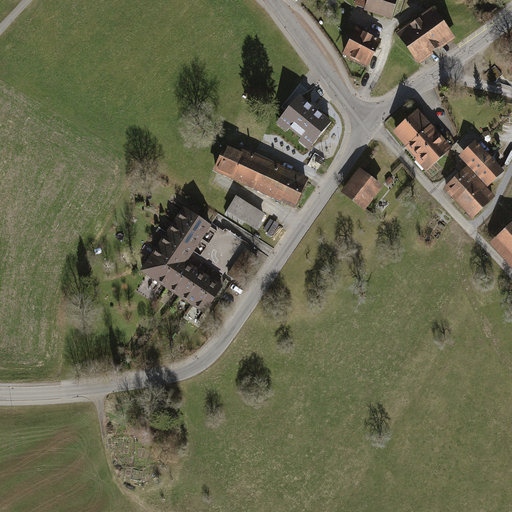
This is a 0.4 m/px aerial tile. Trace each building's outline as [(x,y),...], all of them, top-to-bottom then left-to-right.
[(355,0),(354,5),(392,18),(397,0),(355,0)] [(419,62),(454,37),(433,7),(397,32),(419,62)] [(380,40),(356,30),(344,56),(367,67),(380,40)] [(306,89),(276,125),(308,151),(337,115),(306,89)] [(417,110),(393,131),(426,170),(451,149),(417,110)] [(293,206),(306,179),(226,141),(213,169),(293,206)] [(458,157),(467,167),(487,187),(504,171),(475,141),(458,157)] [(467,167),(445,188),(473,217),(495,196),(487,187),(467,167)] [(382,186),(358,168),(340,192),(363,210),(382,186)] [(264,213),(235,195),(224,214),(240,224),(243,220),(255,227),(264,213)] [(210,223),(182,204),(139,269),(205,313),(224,285),(186,260),(210,223)] [(511,222),(490,242),(511,267),(511,222)] [(252,254),(243,248),(226,275),(236,281),(252,254)]
